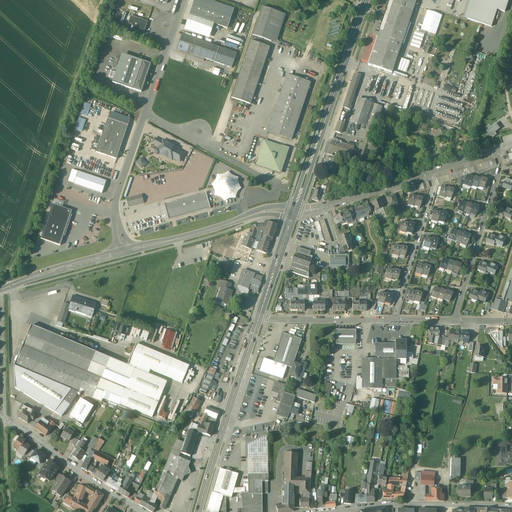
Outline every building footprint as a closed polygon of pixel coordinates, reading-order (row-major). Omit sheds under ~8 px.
[(234,9),(207,0),(194,0),(189,15),(213,24),(227,29),(234,9)] [(368,65),(377,68),(382,70),(392,73),(416,0),(389,0),(378,37),(368,65)] [(474,0),(468,19),(491,27),(497,9),(505,12),(509,0),(508,0),(474,0)] [(281,13),(262,7),(252,35),(271,42),(281,13)] [(437,34),(441,14),(425,10),(421,30),(437,34)] [(213,24),(189,15),(185,26),(209,35),(213,24)] [(148,22),(131,16),(126,30),(143,36),(148,22)] [(419,49),(424,34),(414,31),(409,46),(419,49)] [(184,35),(183,35),(178,49),(190,54),(195,39),(190,37),(184,35)] [(372,35),(362,63),(368,65),(378,37),(372,35)] [(219,47),(195,39),(190,54),(204,59),(214,62),(219,47)] [(270,47),(250,41),(231,98),(250,105),(260,76),(270,47)] [(237,53),(219,47),(214,62),(232,68),(237,53)] [(190,54),(178,49),(177,52),(203,62),(204,59),(190,54)] [(128,56),(122,54),(117,70),(123,72),(128,56)] [(151,64),(128,56),(123,72),(117,70),(112,83),(141,93),(144,83),(145,83),(148,74),(151,64)] [(396,70),(405,73),(409,61),(400,58),(396,70)] [(355,74),(347,95),(353,97),(360,76),(355,74)] [(311,83),(287,75),(268,132),(291,140),(311,83)] [(443,89),(454,93),(456,89),(444,84),(443,89)] [(353,97),(347,95),(343,108),(349,110),(353,97)] [(434,104),(432,113),(454,118),(456,111),(459,112),(461,104),(437,98),(435,104),(434,104)] [(371,103),(359,99),(351,121),(363,126),(371,103)] [(87,116),(91,104),(83,102),(79,114),(87,116)] [(376,105),(371,103),(363,126),(369,128),(376,105)] [(369,128),(367,132),(373,134),(382,107),(376,105),(369,128)] [(78,117),(75,129),(82,131),(86,120),(78,117)] [(116,160),(127,126),(108,119),(97,153),(116,160)] [(233,128),(240,131),(244,122),(236,119),(233,128)] [(344,124),(338,122),(335,132),(340,134),(341,134),(344,124)] [(494,125),(490,128),(489,126),(485,129),(487,131),(486,132),(490,137),(491,136),(493,138),(496,135),(495,133),(498,130),(494,125)] [(367,132),(365,139),(369,140),(370,140),(372,140),(373,134),(367,132)] [(337,140),(332,139),(332,141),(327,154),(332,155),(333,153),(350,158),(352,153),(353,150),(353,149),(336,143),(337,140)] [(363,146),(359,145),(357,151),(353,150),(352,153),(361,157),(360,159),(365,161),(367,154),(366,154),(367,150),(369,150),(372,141),(369,140),(365,139),(363,146)] [(168,144),(164,141),(163,141),(163,142),(162,142),(162,143),(161,143),(162,144),(160,146),(158,150),(157,150),(156,150),(156,151),(155,151),(155,152),(155,153),(156,154),(157,155),(158,155),(159,154),(171,160),(172,160),(172,159),(173,158),(179,162),(180,162),(181,161),(184,155),(183,154),(178,152),(178,151),(177,151),(177,150),(178,149),(177,148),(173,146),(172,146),(172,147),(168,145),(168,144)] [(372,141),(369,150),(374,152),(375,149),(377,149),(378,148),(379,147),(378,145),(377,144),(376,144),(377,143),(372,141)] [(288,149),(264,142),(256,165),(280,173),(288,149)] [(334,160),(325,157),(323,164),(332,167),(334,160)] [(147,165),(141,159),(135,164),(141,170),(147,165)] [(106,181),(78,172),(74,184),(102,194),(106,181)] [(226,173),(225,174),(224,175),(222,175),(220,175),(217,175),(216,178),(215,181),(213,183),(211,185),(213,188),(214,190),(214,193),(214,196),(216,197),(218,197),(219,198),(221,199),(222,199),(223,200),(224,201),(224,202),(225,201),(227,200),(229,199),(230,199),(233,199),(236,199),(236,196),(237,193),(239,191),(241,189),(240,186),(238,184),(238,181),(238,178),(236,177),(235,177),(233,176),(232,176),(231,175),(230,174),(229,173),(228,172),(226,173)] [(123,188),(127,189),(132,178),(128,176),(123,188)] [(474,179),(467,176),(464,183),(471,186),(471,184),(474,179)] [(480,179),(475,177),(474,179),(471,184),(477,187),(478,185),(480,179)] [(480,179),(478,185),(484,188),(487,180),(481,178),(480,179)] [(510,180),(507,179),(503,187),(511,191),(511,189),(511,187),(511,181),(510,180)] [(447,189),(441,187),(439,195),(445,197),(447,189)] [(454,190),(448,188),(447,189),(445,197),(451,199),(454,190)] [(322,191),(315,189),(312,200),(318,202),(322,191)] [(204,193),(166,204),(170,219),(208,208),(204,193)] [(141,195),(127,199),(129,207),(143,203),(141,195)] [(394,195),(386,198),(389,205),(389,207),(390,207),(397,204),(394,195)] [(416,197),(410,195),(407,205),(413,207),(414,206),(416,197)] [(423,198),(416,196),(416,197),(414,206),(420,208),(423,198)] [(64,202),(55,199),(53,205),(62,208),(64,202)] [(380,200),(372,203),(375,211),(383,208),(383,207),(380,200)] [(466,204),(460,202),(457,209),(463,212),(464,211),(466,204)] [(473,206),(467,203),(466,204),(464,211),(469,213),(470,212),(473,206)] [(53,205),(52,205),(41,239),(60,246),(69,220),(70,220),(71,218),(70,218),(72,211),(62,208),(53,205)] [(367,205),(355,209),(356,214),(359,220),(369,216),(368,214),(369,214),(369,213),(370,213),(369,210),(367,205)] [(479,207),(473,205),(473,206),(470,212),(476,215),(479,207)] [(501,208),(498,207),(494,215),(502,219),(503,217),(506,210),(501,208)] [(511,210),(506,208),(506,210),(503,217),(511,220),(511,216),(511,210)] [(352,210),(344,213),(347,221),(346,221),(347,223),(352,222),(353,225),(357,224),(356,221),(353,215),(352,210)] [(440,213),(434,211),(431,221),(437,223),(438,222),(440,213)] [(447,214),(440,212),(440,213),(438,222),(444,224),(447,214)] [(344,213),(336,216),(339,224),(346,221),(347,221),(344,213)] [(324,220),(318,222),(325,241),(326,244),(332,242),(324,220)] [(266,230),(264,236),(271,239),(272,239),(277,225),(269,222),(268,225),(266,230)] [(322,242),(325,241),(318,222),(315,223),(322,242)] [(402,222),(399,232),(405,233),(405,232),(408,224),(402,222)] [(415,225),(408,223),(408,224),(405,232),(412,234),(415,225)] [(255,233),(251,229),(248,238),(245,237),(242,246),(250,249),(253,241),(256,234),(255,233)] [(264,230),(259,230),(255,242),(259,243),(261,244),(264,236),(266,230),(264,230)] [(458,233),(452,230),(449,238),(454,240),(455,240),(458,233)] [(464,235),(458,232),(458,233),(455,240),(461,242),(461,241),(464,235)] [(347,234),(339,237),(342,245),(350,242),(347,234)] [(470,236),(464,234),(464,235),(461,241),(467,244),(470,236)] [(493,235),(490,234),(486,242),(494,246),(495,244),(497,237),(493,235)] [(503,237),(498,235),(497,237),(495,244),(503,247),(506,238),(503,237)] [(264,236),(261,244),(259,243),(258,246),(258,247),(257,248),(257,250),(257,251),(259,252),(260,252),(261,253),(263,253),(265,254),(266,254),(266,253),(267,253),(267,251),(268,251),(268,249),(268,248),(269,247),(269,246),(270,244),(269,244),(270,244),(271,242),(270,242),(271,241),(271,240),(271,239),(264,236)] [(432,240),(426,238),(423,246),(430,248),(432,240)] [(439,240),(432,238),(432,240),(430,248),(429,248),(436,250),(439,240)] [(350,242),(342,245),(343,248),(344,251),(352,248),(350,242)] [(401,247),(395,245),(392,255),(398,257),(398,255),(401,247)] [(407,248),(401,246),(401,247),(398,255),(405,257),(407,248)] [(311,252),(297,248),(295,256),(301,258),(305,259),(303,266),(309,268),(312,257),(309,256),(311,252)] [(346,255),(339,255),(330,255),(329,268),(349,269),(349,255),(346,255)] [(301,258),(295,256),(292,262),(299,265),(299,264),(301,258)] [(443,259),(440,267),(446,269),(446,268),(449,262),(443,259)] [(455,263),(449,261),(449,262),(446,268),(452,271),(452,270),(455,263)] [(484,263),(481,261),(480,265),(478,270),(485,274),(486,271),(489,265),(484,263)] [(303,266),(299,264),(299,265),(292,262),(289,272),(309,278),(309,268),(303,266)] [(462,265),(456,262),(455,263),(452,270),(458,273),(462,265)] [(494,265),(490,263),(489,265),(486,271),(495,275),(499,266),(494,264),(494,265)] [(424,266),(418,264),(415,274),(421,276),(422,273),(424,266)] [(427,266),(424,265),(424,266),(422,273),(428,275),(431,267),(430,267),(431,265),(428,264),(427,266)] [(382,269),(380,269),(381,266),(375,265),(373,272),(381,274),(382,269)] [(394,271),(387,269),(386,273),(385,277),(391,279),(392,278),(394,271)] [(400,272),(394,270),(394,271),(392,278),(398,280),(400,272)] [(254,275),(243,271),(238,286),(248,289),(249,286),(250,287),(251,287),(252,285),(257,287),(258,287),(259,286),(260,285),(260,284),(260,283),(259,282),(259,281),(253,280),(254,275)] [(511,271),(511,272),(502,299),(501,301),(507,302),(511,303),(511,271)] [(228,283),(220,281),(218,287),(221,288),(221,287),(226,289),(228,283)] [(248,289),(238,286),(238,287),(240,292),(247,294),(249,291),(247,291),(248,289)] [(303,289),(297,289),(297,299),(297,302),(304,302),(304,303),(304,299),(302,299),(302,296),(306,296),(306,293),(309,293),(309,290),(309,286),(304,286),(303,289)] [(226,289),(221,287),(221,288),(219,294),(222,295),(219,303),(217,302),(221,304),(228,306),(230,299),(231,300),(232,297),(231,297),(232,291),(226,289)] [(291,289),(289,289),(289,299),(291,299),(297,299),(297,289),(293,288),(293,292),(291,292),(291,289)] [(434,288),(431,295),(437,298),(437,297),(440,290),(434,288)] [(446,292),(441,289),(440,290),(437,297),(443,299),(444,298),(446,292)] [(476,291),(473,290),(469,298),(477,301),(478,300),(480,293),(476,291)] [(416,293),(410,291),(407,300),(413,302),(413,301),(416,293)] [(453,293),(447,291),(446,292),(444,298),(450,301),(453,293)] [(486,293),(481,291),(480,293),(478,300),(485,303),(489,294),(486,293)] [(422,294),(416,292),(416,293),(413,301),(419,303),(422,294)] [(386,295),(380,293),(378,301),(384,303),(386,295)] [(393,295),(387,293),(386,295),(384,303),(390,305),(393,295)] [(96,303),(73,296),(69,310),(92,317),(96,303)] [(502,299),(497,297),(495,304),(493,310),(503,313),(507,315),(508,313),(511,314),(511,303),(507,302),(501,301),(502,299)] [(64,310),(61,309),(58,322),(63,324),(67,313),(64,312),(64,310)] [(31,326),(23,346),(87,373),(96,353),(31,326)] [(148,341),(168,346),(172,332),(152,327),(148,341)] [(356,330),(336,330),(336,345),(356,345),(356,330)] [(459,333),(450,332),(449,338),(448,340),(449,341),(458,342),(458,341),(459,333)] [(470,334),(460,332),(459,333),(458,341),(468,343),(470,334)] [(301,340),(283,333),(273,362),(287,366),(292,368),(294,363),(301,340)] [(406,341),(395,341),(395,344),(395,359),(396,359),(400,359),(400,363),(406,363),(406,359),(406,353),(406,341)] [(188,366),(136,344),(129,361),(150,370),(166,377),(181,383),(188,366)] [(395,344),(375,344),(375,359),(382,359),(395,359),(395,344)] [(87,373),(23,346),(14,366),(79,393),(81,387),(87,373)] [(485,348),(476,346),(475,356),(484,357),(485,348)] [(127,366),(96,353),(87,373),(99,378),(94,393),(93,398),(102,402),(104,397),(120,404),(135,369),(127,366)] [(283,379),(287,366),(273,362),(264,359),(259,371),(283,379)] [(375,359),(362,359),(362,379),(362,389),(382,389),(382,387),(382,379),(382,359),(375,359)] [(395,359),(382,359),(382,379),(395,380),(395,378),(396,366),(396,359),(395,359)] [(148,375),(150,370),(129,361),(127,366),(135,369),(148,375)] [(300,366),(294,363),(292,368),(290,374),(297,377),(299,371),(300,369),(301,366),(300,366)] [(79,393),(14,366),(15,388),(62,417),(79,393)] [(404,366),(396,366),(395,378),(409,378),(409,372),(407,372),(407,367),(404,367),(404,366)] [(216,371),(211,368),(200,392),(205,394),(216,371)] [(148,375),(135,369),(120,404),(152,417),(167,382),(148,375)] [(99,378),(87,373),(81,387),(89,391),(94,393),(99,378)] [(395,380),(382,379),(382,387),(395,388),(395,380)] [(507,379),(494,379),(493,384),(498,384),(498,393),(507,393),(507,382),(507,379)] [(286,386),(276,382),(273,393),(278,395),(276,401),(280,403),(284,393),(286,386)] [(320,393),(328,396),(332,384),(324,382),(320,393)] [(317,396),(298,390),(295,397),(314,403),(317,396)] [(284,393),(280,403),(276,416),(287,420),(295,397),(284,393)] [(164,394),(156,414),(171,420),(180,401),(175,399),(173,404),(171,403),(173,398),(164,394)] [(201,402),(194,398),(187,409),(194,413),(201,402)] [(94,407),(81,399),(71,416),(84,424),(94,407)] [(394,414),(395,402),(380,400),(378,412),(394,414)] [(364,402),(362,408),(368,410),(370,404),(364,402)] [(30,410),(23,405),(19,410),(22,412),(19,418),(27,423),(30,419),(33,420),(35,417),(32,416),(36,409),(32,407),(30,410)] [(219,413),(207,408),(204,413),(208,415),(215,418),(216,419),(219,413)] [(204,413),(200,423),(204,424),(205,422),(208,415),(204,413)] [(215,418),(208,415),(205,422),(207,423),(206,424),(214,427),(216,420),(214,419),(215,418)] [(48,423),(42,419),(35,429),(46,436),(51,429),(52,430),(55,425),(50,421),(48,423)] [(214,427),(206,424),(207,423),(205,422),(204,424),(202,427),(198,426),(196,432),(199,433),(210,437),(214,427)] [(198,426),(191,423),(188,431),(198,435),(199,433),(196,432),(198,426)] [(73,434),(66,429),(61,436),(69,441),(73,434)] [(184,443),(181,453),(190,456),(198,435),(188,431),(184,443)] [(16,442),(13,446),(19,450),(24,443),(25,441),(19,437),(16,442)] [(248,457),(268,457),(267,437),(248,444),(248,457)] [(94,438),(88,448),(91,450),(91,449),(97,440),(94,438)] [(184,443),(177,440),(171,454),(179,458),(181,453),(184,443)] [(24,443),(19,450),(18,452),(23,456),(24,456),(26,452),(30,447),(24,443)] [(81,450),(77,447),(75,450),(76,450),(72,456),(79,461),(85,453),(84,453),(81,450)] [(506,449),(497,448),(497,466),(506,466),(506,464),(511,464),(511,453),(506,453),(506,449)] [(96,451),(91,449),(91,450),(88,455),(87,457),(93,460),(94,459),(92,458),(96,451)] [(26,458),(29,461),(35,453),(31,451),(29,454),(26,458)] [(46,458),(36,451),(35,453),(29,461),(40,468),(46,458)] [(111,458),(96,451),(92,458),(94,459),(97,460),(107,465),(111,458)] [(297,453),(285,453),(285,469),(296,469),(297,453)] [(125,464),(126,464),(126,466),(129,467),(135,457),(130,454),(125,464)] [(171,454),(162,473),(171,477),(171,476),(177,479),(182,481),(184,476),(189,474),(189,472),(190,472),(188,467),(190,462),(179,458),(171,454)] [(93,460),(87,457),(82,468),(87,472),(88,471),(89,472),(92,467),(91,467),(90,467),(93,462),(93,460)] [(268,457),(248,457),(248,475),(268,474),(268,457)] [(378,460),(371,459),(369,472),(368,474),(367,482),(367,484),(367,485),(366,493),(371,493),(371,491),(371,486),(373,486),(376,467),(378,460)] [(58,469),(49,462),(45,467),(40,475),(50,482),(55,474),(58,469)] [(452,466),(452,477),(460,477),(461,466),(452,466)] [(109,472),(101,467),(97,472),(102,475),(104,472),(108,474),(109,472)] [(421,475),(435,476),(436,469),(422,468),(421,473),(421,475)] [(219,469),(207,511),(208,511),(218,511),(223,496),(226,497),(231,498),(238,474),(219,469)] [(104,472),(102,475),(97,472),(95,476),(103,481),(108,475),(108,474),(104,472)] [(171,477),(162,473),(155,489),(170,496),(177,479),(171,476),(171,477)] [(268,474),(248,475),(248,485),(243,485),(243,493),(242,493),(241,511),(262,511),(262,494),(262,482),(268,482),(268,474)] [(404,474),(403,480),(398,480),(398,486),(402,486),(401,493),(404,493),(408,474),(404,474)] [(119,489),(116,487),(116,486),(111,482),(112,481),(113,477),(111,476),(110,476),(108,475),(103,481),(107,483),(106,485),(117,492),(118,492),(119,489)] [(435,476),(421,475),(421,482),(420,485),(426,485),(433,486),(434,486),(435,476)] [(58,480),(52,489),(61,496),(68,487),(70,483),(67,481),(68,480),(65,478),(65,479),(61,476),(58,480)] [(127,477),(126,477),(122,485),(128,489),(131,484),(132,480),(127,477)] [(296,479),(284,478),(284,486),(293,487),(299,487),(299,494),(302,494),(309,494),(311,479),(305,479),(296,478),(296,479)] [(120,479),(117,484),(112,481),(111,482),(116,486),(116,487),(119,489),(121,485),(122,483),(121,482),(122,481),(120,479)] [(362,480),(360,492),(359,496),(359,498),(358,504),(366,503),(366,496),(364,496),(366,483),(364,483),(364,482),(364,481),(362,480)] [(122,485),(121,485),(119,489),(118,492),(128,498),(129,495),(127,493),(128,491),(127,490),(128,489),(122,485)] [(91,511),(94,509),(95,509),(103,496),(87,486),(86,489),(79,486),(74,499),(71,506),(81,511),(91,511)] [(293,487),(284,486),(284,492),(282,492),(282,505),(287,504),(287,495),(288,495),(288,492),(293,492),(293,487)] [(467,486),(459,486),(459,497),(471,497),(471,487),(467,486)] [(324,487),(320,487),(320,491),(317,491),(317,498),(325,498),(327,498),(327,494),(327,493),(325,493),(325,490),(324,487)] [(170,496),(155,489),(153,494),(153,495),(157,497),(163,500),(167,502),(170,496)] [(439,489),(433,489),(433,497),(433,502),(444,502),(445,495),(442,495),(442,489),(439,489)] [(492,489),(485,489),(485,493),(484,493),(483,496),(485,496),(485,499),(492,499),(492,493),(492,489)] [(393,492),(388,491),(383,491),(383,499),(393,499),(393,494),(393,492)] [(145,495),(140,492),(134,502),(139,505),(143,498),(145,495)] [(282,505),(276,506),(277,511),(291,511),(293,511),(294,511),(294,495),(293,495),(293,492),(288,492),(288,495),(287,495),(287,504),(282,505)] [(337,495),(330,494),(327,494),(327,498),(325,498),(325,503),(333,502),(333,503),(335,503),(336,502),(337,495)] [(74,499),(69,496),(65,501),(64,503),(71,507),(71,506),(74,499)] [(223,496),(218,511),(226,511),(226,497),(223,496)] [(147,501),(143,498),(139,505),(146,509),(150,502),(147,501)] [(325,498),(317,498),(318,509),(325,509),(325,503),(325,498)] [(301,500),(300,509),(308,508),(309,502),(309,500),(301,500)] [(154,505),(150,502),(146,509),(150,511),(153,511),(157,507),(154,505)]
